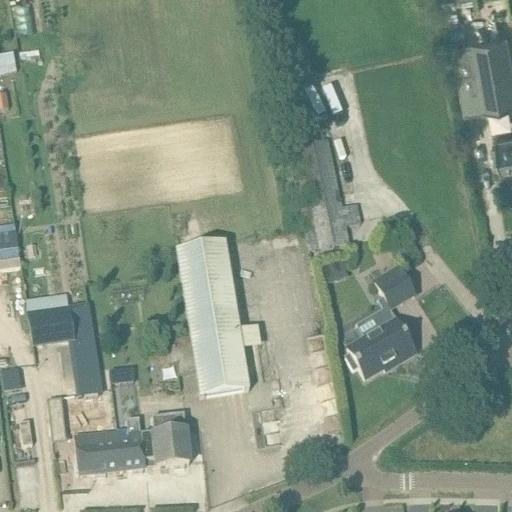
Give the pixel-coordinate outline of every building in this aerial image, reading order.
[(511,73),(506,37),(471,43),(452,47),(464,116),(511,107),(511,73)] [(13,54),(0,56),(0,76),(16,74),(13,54)] [(297,98),(294,84),(279,87),(281,101),(297,98)] [(6,95),(0,95),(0,111),(8,111),(6,95)] [(300,105),(283,108),(291,153),(297,152),(309,210),(301,211),(308,254),(349,247),(346,228),(360,226),(357,206),(341,209),(327,143),(307,147),(300,105)] [(511,168),(511,135),(496,138),(497,146),(492,147),(496,169),(501,168),(501,170),(511,168)] [(387,247),(395,264),(408,259),(400,241),(387,247)] [(229,279),(224,246),(176,253),(181,286),(229,279)] [(4,262),(0,262),(0,273),(20,270),(17,252),(2,254),(4,262)] [(374,286),(389,314),(414,300),(398,272),(374,286)] [(65,298),(26,303),(27,310),(28,315),(32,349),(73,344),(81,399),(101,396),(89,316),(87,307),(67,310),(65,298)] [(357,372),(364,383),(391,367),(393,369),(414,357),(395,324),(346,353),(349,358),(344,361),(352,375),(357,372)] [(175,350),(157,352),(159,370),(177,368),(178,378),(195,376),(190,342),(174,344),(175,350)] [(60,402),(46,404),(51,447),(66,445),(60,402)] [(140,434),(129,435),(133,474),(188,467),(183,417),(152,421),(153,438),(140,439),(140,434)] [(129,435),(73,442),(78,480),(133,474),(129,435)] [(17,465),(19,508),(36,507),(34,464),(17,465)]
